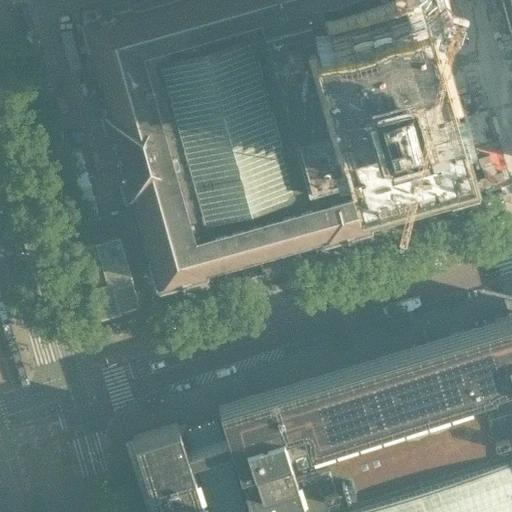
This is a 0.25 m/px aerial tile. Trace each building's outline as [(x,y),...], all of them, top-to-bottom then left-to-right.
[(82,10),(80,11),(81,13),(80,13),(86,38),(88,37),(106,102),(100,103),(101,105),(99,105),(105,123),(106,123),(113,146),(119,169),(117,169),(123,188),(124,187),(124,189),(130,187),(136,208),(149,252),(147,252),(153,276),(155,275),(155,277),(156,278),(158,277),(158,279),(202,266),(201,265),(204,264),(203,262),(319,229),(319,232),(321,231),(321,233),(361,222),(360,222),(366,220),(366,218),(367,218),(366,216),(450,192),(450,194),(473,187),(475,186),(474,183),(475,182),(474,179),(461,131),(459,131),(459,129),(457,129),(415,141),(416,143),(351,162),(308,8),(337,0),(129,0),(112,0),(82,9),(82,10)] [(337,0),(308,8),(351,162),(416,143),(415,141),(457,129),(454,120),(456,119),(422,0),(337,0)] [(109,240),(89,246),(90,250),(88,251),(92,263),(86,265),(93,289),(97,287),(101,302),(104,311),(114,308),(114,310),(120,308),(127,306),(127,304),(137,301),(120,241),(111,244),(109,240)] [(263,275),(260,267),(226,277),(228,285),(263,275)] [(511,511),(511,310),(216,400),(222,419),(216,421),(215,418),(185,427),(186,430),(180,432),(176,419),(132,433),(156,511),(511,511)]
